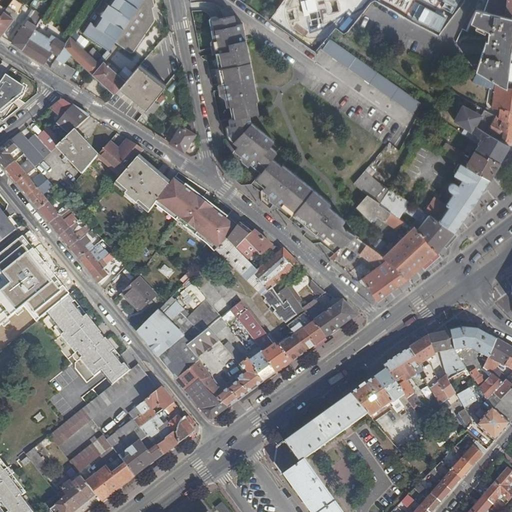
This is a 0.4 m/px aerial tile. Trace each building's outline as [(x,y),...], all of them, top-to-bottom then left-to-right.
[(13,0),(8,7),(2,14),(0,17),(0,34),(2,35),(15,18),(14,17),(25,4),(19,0),(13,0)] [(104,0),(99,8),(103,10),(96,19),(93,17),(85,28),(104,42),(111,32),(116,35),(115,37),(131,48),(134,49),(136,49),(137,48),(139,46),(157,18),(158,16),(158,15),(158,13),(157,12),(156,11),(155,4),(157,3),(158,3),(158,2),(159,1),(158,0),(104,0)] [(286,15),(288,24),(293,31),(300,36),(308,39),(317,39),(326,36),(333,31),(338,24),(341,16),(341,7),(338,0),(288,0),(286,7),(286,15)] [(451,14),(457,0),(442,0),(439,8),(451,14)] [(511,0),(480,0),(476,9),(511,17),(511,0)] [(85,2),(78,12),(83,15),(90,5),(85,2)] [(487,41),(486,40),(476,70),(479,72),(507,87),(511,88),(511,17),(476,9),(472,18),(471,22),(489,29),(488,35),(491,35),(490,41),(487,41)] [(26,24),(25,24),(12,42),(22,48),(36,26),(44,15),(36,10),(26,24)] [(327,238),(329,236),(342,246),(345,243),(356,235),(350,230),(347,231),(343,225),(346,221),(330,208),(332,205),(303,180),(285,165),(284,167),(274,159),(279,152),(272,147),(276,141),(253,122),(252,116),(260,114),(258,101),(260,101),(256,83),(244,23),(238,24),(236,15),(213,20),(215,29),(212,30),(215,40),(213,43),(215,54),(217,54),(223,83),(220,83),(223,95),(226,98),(228,107),(234,106),(237,118),(231,120),(235,142),(239,145),(235,150),(242,156),(243,160),(251,166),(253,163),(263,172),(259,178),(268,185),(265,190),(271,196),(271,200),(281,208),(285,203),(327,238)] [(51,36),(36,26),(22,48),(45,62),(52,50),(58,54),(66,42),(53,33),(51,36)] [(71,35),(66,42),(58,54),(50,66),(69,78),(76,69),(64,61),(70,54),(92,73),(104,60),(111,52),(108,49),(102,54),(93,45),(89,49),(88,51),(84,48),(71,35)] [(326,43),(321,39),(311,51),(317,55),(321,50),(326,43)] [(412,115),(420,102),(339,46),(329,39),(326,43),(321,50),(360,78),(391,100),(412,115)] [(116,91),(126,80),(104,60),(92,73),(115,93),(116,91)] [(126,80),(116,91),(143,113),(145,111),(152,102),(165,87),(149,73),(140,65),(126,80)] [(496,116),(488,132),(511,145),(511,142),(511,109),(505,108),(507,87),(479,72),(476,78),(497,85),(493,107),(501,109),(500,118),(496,116)] [(0,82),(0,110),(11,101),(7,99),(11,93),(16,97),(22,93),(24,86),(6,74),(0,82)] [(63,118),(58,123),(71,134),(76,129),(91,115),(66,99),(61,100),(53,106),(63,118)] [(158,108),(152,102),(145,111),(151,117),(158,108)] [(449,124),(469,134),(479,114),(458,105),(449,124)] [(195,121),(181,125),(170,142),(185,151),(197,132),(195,121)] [(33,136),(28,140),(44,159),(57,147),(62,142),(49,127),(38,136),(29,125),(26,128),(33,136)] [(64,163),(68,160),(81,175),(99,154),(76,129),(71,134),(62,142),(57,147),(65,157),(61,160),(64,163)] [(21,132),(12,139),(25,153),(27,155),(36,166),(44,159),(28,140),(21,132)] [(25,153),(12,139),(0,148),(0,160),(6,168),(16,160),(21,156),(25,153)] [(108,143),(99,154),(122,175),(137,157),(144,150),(129,140),(120,152),(108,143)] [(137,203),(139,201),(151,210),(170,185),(137,157),(122,175),(117,181),(127,190),(125,193),(137,203)] [(16,160),(6,168),(17,182),(27,174),(16,160)] [(447,206),(435,198),(426,212),(442,223),(455,232),(467,216),(480,197),(490,180),(460,162),(454,174),(466,181),(461,188),(455,184),(452,183),(451,184),(449,186),(449,188),(451,192),(455,194),(447,206)] [(369,196),(389,210),(404,221),(414,228),(417,229),(421,233),(426,238),(438,252),(446,243),(455,232),(442,223),(426,212),(391,190),(392,189),(373,176),(365,170),(355,184),(369,196)] [(17,182),(29,196),(49,179),(43,173),(33,181),(27,174),(17,182)] [(159,223),(150,232),(194,274),(207,260),(209,258),(210,257),(209,255),(225,237),(237,225),(176,176),(170,185),(151,210),(149,213),(159,223)] [(29,196),(39,209),(49,201),(43,193),(54,185),(50,182),(49,179),(29,196)] [(378,216),(398,230),(404,221),(389,210),(369,196),(359,207),(372,221),(378,216)] [(49,201),(39,209),(50,223),(69,208),(72,205),(69,202),(57,211),(49,201)] [(0,241),(19,226),(0,203),(0,241)] [(69,208),(50,223),(60,235),(79,220),(69,208)] [(79,220),(60,235),(70,247),(80,239),(76,234),(84,227),(88,232),(89,231),(93,228),(84,218),(83,216),(79,220)] [(237,225),(225,237),(227,239),(236,248),(251,234),(245,228),(243,230),(237,225)] [(93,228),(89,231),(99,242),(103,239),(93,228)] [(414,228),(399,241),(422,266),(438,252),(426,238),(421,233),(417,229),(414,228)] [(254,231),(251,234),(236,248),(248,260),(253,255),(257,259),(270,246),(254,231)] [(86,234),(80,239),(70,247),(79,258),(89,250),(86,247),(92,242),(86,234)] [(356,235),(345,243),(350,247),(358,253),(358,252),(366,259),(374,248),(356,235)] [(0,271),(31,246),(22,236),(0,253),(0,271)] [(374,248),(399,267),(407,278),(418,269),(396,245),(392,249),(386,243),(381,238),(374,248)] [(89,250),(79,258),(89,270),(99,262),(102,259),(114,250),(103,239),(99,242),(106,250),(96,259),(89,250)] [(213,262),(222,255),(263,295),(266,298),(264,299),(271,307),(272,306),(275,311),(274,312),(280,319),(281,318),(285,323),(297,314),(287,300),(284,303),(277,294),(273,287),(268,291),(254,273),(258,270),(248,260),(236,248),(227,239),(210,257),(209,258),(213,262)] [(399,241),(396,245),(418,269),(422,266),(399,241)] [(391,272),(390,273),(399,284),(407,278),(399,267),(374,248),(366,259),(375,265),(378,262),(381,264),(391,272)] [(258,270),(254,273),(268,291),(273,287),(277,294),(287,286),(283,281),(299,265),(284,249),(258,270)] [(117,254),(114,250),(102,259),(106,263),(117,254)] [(99,262),(89,270),(99,283),(109,275),(99,262)] [(131,275),(130,276),(134,281),(138,277),(127,264),(124,267),(131,275)] [(377,267),(363,279),(371,290),(378,299),(399,284),(390,273),(391,272),(381,264),(377,267)] [(163,265),(159,271),(168,278),(173,271),(163,265)] [(132,283),(124,273),(104,289),(113,300),(124,291),(132,283)] [(132,283),(124,291),(129,297),(132,300),(139,307),(155,290),(140,275),(138,277),(134,281),(132,283)] [(50,278),(34,292),(49,311),(65,297),(50,278)] [(180,293),(192,308),(204,298),(192,283),(180,293)] [(311,286),(318,296),(325,291),(316,283),(311,286)] [(284,303),(287,300),(297,314),(303,310),(287,286),(277,294),(284,303)] [(74,353),(73,354),(72,355),(72,356),(72,357),(73,358),(74,359),(75,360),(76,361),(77,361),(80,359),(94,377),(101,371),(106,378),(111,385),(131,369),(125,362),(122,364),(117,358),(120,356),(80,305),(78,307),(74,302),(76,300),(71,293),(65,297),(49,311),(47,312),(64,333),(62,335),(75,352),(74,353)] [(222,297),(211,306),(221,317),(231,308),(222,297)] [(313,300),(305,306),(308,316),(310,318),(313,323),(316,322),(326,336),(355,314),(341,299),(334,297),(332,298),(334,300),(331,302),(335,307),(327,314),(318,302),(313,300)] [(171,304),(167,301),(137,331),(159,357),(184,336),(186,339),(190,342),(207,328),(221,317),(211,306),(206,301),(190,316),(175,300),(171,304)] [(262,350),(263,350),(278,370),(291,360),(280,345),(277,347),(247,308),(237,316),(256,342),(262,350)] [(301,316),(297,318),(316,343),(326,336),(316,322),(313,323),(310,318),(305,322),(301,316)] [(283,329),(289,338),(301,354),(316,343),(297,318),(287,325),(283,329)] [(450,330),(456,356),(463,366),(468,363),(462,348),(465,347),(471,348),(488,356),(495,338),(480,329),(461,327),(450,330)] [(219,340),(207,328),(190,342),(187,345),(197,358),(219,340)] [(450,330),(440,332),(438,351),(440,350),(448,379),(465,368),(463,366),(456,356),(450,330)] [(430,335),(410,348),(421,366),(427,361),(428,363),(431,361),(430,359),(435,355),(435,352),(438,351),(440,332),(430,335)] [(184,336),(159,357),(186,390),(199,379),(200,380),(212,377),(197,358),(187,345),(183,342),(186,339),(184,336)] [(289,338),(280,345),(291,360),(301,354),(289,338)] [(488,356),(484,367),(487,370),(494,376),(496,372),(494,369),(498,361),(511,368),(511,371),(505,379),(505,380),(511,384),(511,346),(495,338),(488,356)] [(227,342),(223,345),(229,352),(233,349),(227,342)] [(384,364),(386,368),(403,395),(411,406),(418,417),(423,423),(425,426),(444,412),(440,405),(434,395),(422,403),(416,393),(411,383),(418,377),(417,376),(424,371),(421,366),(410,348),(399,355),(384,364)] [(234,350),(230,353),(234,357),(240,364),(244,361),(237,354),(234,350)] [(242,350),(237,354),(244,361),(247,358),(242,350)] [(262,350),(261,352),(276,372),(278,370),(263,350),(262,350)] [(254,367),(253,368),(263,381),(276,372),(261,352),(252,358),(249,360),(254,367)] [(236,382),(223,391),(212,377),(200,380),(208,390),(229,406),(263,381),(253,368),(254,367),(249,360),(247,358),(244,361),(240,364),(245,371),(234,379),(236,382)] [(138,364),(84,409),(91,419),(146,374),(138,364)] [(403,395),(386,368),(349,395),(367,415),(369,418),(389,403),(391,405),(403,395)] [(470,368),(466,370),(476,384),(488,398),(492,392),(501,399),(511,386),(511,384),(505,380),(503,383),(494,376),(487,370),(482,375),(476,371),(473,369),(471,370),(470,368)] [(426,382),(434,395),(440,405),(457,395),(456,394),(450,383),(449,381),(440,387),(433,376),(426,382)] [(199,379),(186,390),(210,420),(229,406),(208,390),(200,380),(199,379)] [(511,386),(501,399),(492,392),(488,398),(482,405),(490,411),(492,408),(510,422),(511,419),(511,386)] [(162,387),(158,390),(145,400),(152,409),(156,406),(158,408),(160,406),(162,408),(164,411),(165,410),(175,402),(162,387)] [(469,387),(456,394),(457,395),(463,407),(476,399),(469,387)] [(284,474),(283,474),(310,511),(342,511),(320,479),(320,480),(305,459),(315,451),(316,452),(331,440),(367,415),(349,395),(276,447),(274,461),(284,474)] [(156,414),(152,409),(145,400),(137,407),(141,413),(135,418),(148,434),(156,445),(164,454),(194,431),(195,427),(182,411),(176,416),(173,413),(179,408),(175,402),(165,410),(171,417),(166,421),(161,421),(156,414)] [(490,411),(477,425),(494,439),(510,422),(492,408),(490,411)] [(91,419),(84,409),(49,437),(57,446),(91,419)] [(456,413),(457,415),(465,429),(469,423),(461,410),(456,413)] [(457,415),(449,420),(456,431),(458,435),(466,430),(465,429),(457,415)] [(148,434),(135,418),(107,440),(112,446),(119,456),(124,452),(128,449),(141,439),(148,434)] [(431,433),(425,426),(423,423),(392,447),(401,458),(431,433)] [(98,439),(106,450),(112,446),(107,440),(103,435),(98,439)] [(124,452),(119,456),(126,464),(136,476),(164,454),(156,445),(150,450),(141,439),(128,449),(131,454),(127,457),(124,452)] [(452,449),(455,451),(462,457),(472,465),(486,449),(481,445),(476,441),(464,454),(458,449),(454,447),(452,449)] [(101,453),(93,443),(69,461),(77,472),(101,453)] [(34,448),(26,454),(40,473),(46,469),(49,467),(34,448)] [(441,460),(446,464),(451,469),(461,477),(472,465),(462,457),(453,466),(447,461),(450,458),(446,455),(441,460)] [(0,503),(1,503),(7,511),(33,511),(34,511),(22,496),(26,492),(13,475),(15,474),(10,467),(8,468),(0,457),(0,503)] [(26,458),(21,462),(24,466),(30,462),(26,458)] [(430,471),(433,474),(441,480),(451,489),(461,477),(451,469),(444,477),(438,473),(446,464),(441,460),(430,471)] [(111,475),(104,467),(85,482),(101,502),(136,476),(126,464),(111,475)] [(511,480),(511,470),(507,466),(494,481),(511,495),(511,494),(511,489),(510,487),(511,483),(511,480)] [(46,469),(40,473),(45,479),(50,474),(46,469)] [(60,499),(54,504),(53,503),(48,507),(51,511),(88,511),(101,502),(85,482),(78,473),(60,488),(62,490),(65,495),(60,499)] [(451,489),(441,480),(430,492),(441,501),(451,489)] [(511,495),(494,481),(482,495),(492,504),(497,497),(499,499),(503,495),(508,499),(511,495)] [(62,490),(57,494),(60,499),(65,495),(62,490)] [(430,511),(441,501),(430,492),(420,504),(428,511),(430,511)] [(492,504),(482,495),(470,509),(473,511),(488,511),(486,510),(492,504)] [(55,499),(53,497),(45,503),(48,507),(53,503),(52,502),(55,499)]
